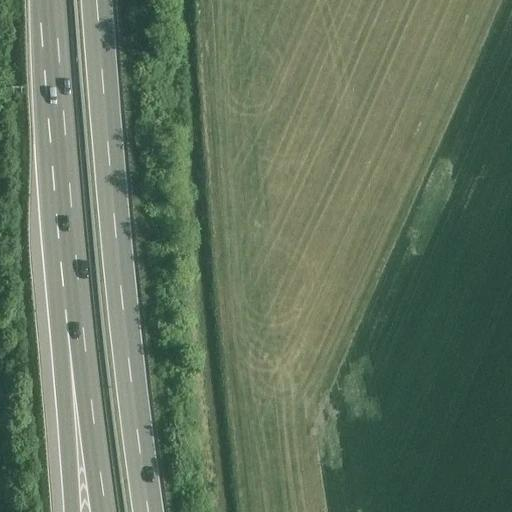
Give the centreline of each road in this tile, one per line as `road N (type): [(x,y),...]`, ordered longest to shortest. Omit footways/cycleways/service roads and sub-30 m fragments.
road 1 (motorway): [(153,511),(104,0)]
road 2 (motorway): [(63,0),(91,346)]
road 3 (motorway): [(91,346),(108,511)]
road 4 (motorway): [(91,346),(80,511)]
